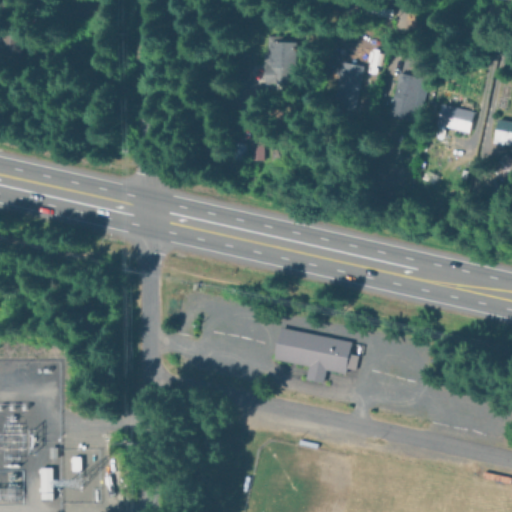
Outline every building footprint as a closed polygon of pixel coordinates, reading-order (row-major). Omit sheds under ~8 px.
[(27,30),(22,65),(0,61),(0,47),(3,27),(27,30)] [(297,73),(298,38),(268,38),(267,83),(287,83),(288,73),(297,73)] [(103,53),(101,79),(80,77),(82,51),(103,53)] [(362,66),(344,62),(336,104),(354,107),(362,66)] [(425,78),(396,72),(387,115),(416,122),(425,78)] [(467,132),(473,111),(441,103),(435,123),(467,132)] [(493,141),(511,142),(511,121),(495,120),(493,141)] [(250,160),(263,160),(264,141),(251,141),(250,160)] [(353,337),(278,323),(271,360),(305,367),(303,378),(325,382),(328,368),(347,371),(353,337)]
